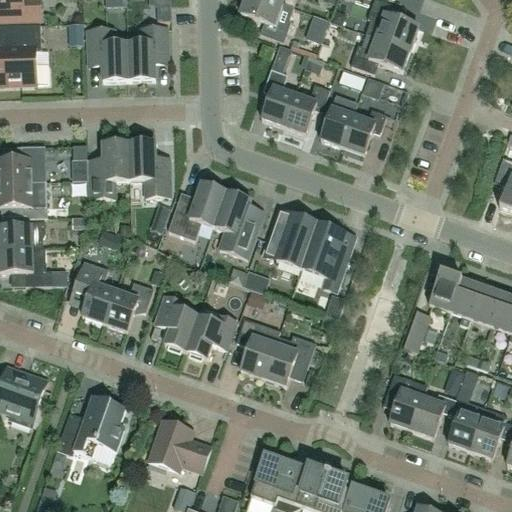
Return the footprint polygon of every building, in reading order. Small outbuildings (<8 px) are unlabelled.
[(21,0),(0,0),(0,26),(40,25),(39,1),(22,2),(21,0)] [(281,8),(257,0),(245,0),(239,19),(263,27),(259,39),(282,47),(290,26),(277,21),(281,8)] [(257,0),(281,8),(284,0),(298,0),(299,0),(257,0)] [(370,24),(365,38),(375,42),(409,54),(417,31),(394,23),(398,11),(374,3),(370,14),(367,23),(370,24)] [(51,44),(75,44),(75,24),(51,23),(51,44)] [(47,69),(35,69),(35,56),(40,56),(39,29),(5,30),(6,51),(0,51),(0,90),(36,89),(36,87),(48,87),(47,69)] [(140,48),(127,48),(128,86),(154,85),(153,61),(167,61),(166,32),(139,33),(140,48)] [(128,86),(127,48),(114,48),(113,34),(86,35),(87,63),(101,63),(102,86),(128,86)] [(357,50),(354,59),(350,71),(373,79),(377,68),(401,76),(409,54),(375,42),(371,55),(357,50)] [(272,53),(262,49),(259,59),(268,63),(272,53)] [(282,132),(294,100),(281,95),(286,80),(270,74),(262,97),(269,99),(261,124),(282,132)] [(308,105),(294,100),(282,132),(304,140),(313,115),(320,117),(328,95),(314,89),(308,105)] [(334,103),(319,145),(341,153),(352,120),(356,110),(334,103)] [(367,125),(352,120),(341,153),(363,160),(371,137),(379,140),(386,120),(370,115),(367,125)] [(128,148),(129,186),(144,185),(144,202),(169,201),(168,163),(155,163),(154,147),(128,148)] [(129,186),(128,148),(102,149),(102,165),(86,165),(87,203),(114,203),(114,186),(129,186)] [(86,150),(71,150),(71,165),(86,164),(86,150)] [(0,187),(31,187),(30,174),(45,174),(44,151),(20,152),(20,163),(0,163),(0,187)] [(511,217),(511,180),(510,180),(498,213),(511,217)] [(31,200),(31,187),(0,187),(0,211),(22,211),(22,223),(46,222),(45,199),(31,200)] [(213,232),(225,197),(201,188),(193,210),(178,205),(167,236),(194,245),(200,228),(213,232)] [(225,197),(213,232),(224,236),(218,254),(246,263),(257,233),(263,216),(248,211),(250,205),(225,197)] [(152,232),(162,234),(166,211),(157,209),(152,232)] [(300,274),(316,228),(278,215),(262,260),(300,274)] [(44,239),(44,235),(44,226),(21,227),(21,231),(0,231),(0,254),(42,253),(42,242),(44,239)] [(316,228),(300,274),(324,282),(321,292),(336,297),(355,242),(316,228)] [(45,253),(42,253),(0,254),(0,278),(25,277),(25,291),(51,290),(51,275),(45,275),(45,253)] [(74,292),(68,309),(83,314),(81,320),(104,328),(115,296),(116,293),(103,288),(107,274),(83,266),(74,292)] [(449,317),(460,284),(440,276),(428,310),(449,317)] [(460,284),(449,317),(461,321),(458,328),(467,331),(469,324),(481,291),(460,284)] [(115,296),(104,328),(126,336),(134,313),(145,317),(153,294),(133,287),(130,295),(117,290),(116,293),(115,296)] [(481,291),(469,324),(489,331),(501,298),(481,291)] [(511,302),(501,298),(489,331),(510,339),(511,332),(511,302)] [(185,357),(197,321),(181,315),(183,307),(163,300),(153,329),(169,335),(163,349),(185,357)] [(416,315),(403,352),(417,357),(430,321),(416,315)] [(214,327),(197,321),(185,357),(206,364),(211,349),(226,355),(236,326),(217,319),(214,327)] [(279,336),(266,331),(243,323),(235,347),(248,352),(239,375),(262,383),(274,349),(279,336)] [(274,349),(262,383),(285,391),(293,367),(306,372),(315,348),(292,340),(290,346),(277,342),(274,349)] [(435,355),(433,362),(444,366),(447,359),(435,355)] [(475,371),(478,364),(466,360),(464,367),(475,371)] [(489,368),(478,364),(475,371),(486,375),(489,368)] [(0,390),(0,417),(8,420),(7,423),(11,425),(30,432),(47,385),(7,371),(0,390)] [(410,436),(422,402),(426,391),(393,379),(384,403),(396,407),(388,428),(410,436)] [(456,422),(447,449),(469,457),(481,423),(484,413),(467,407),(472,393),(460,389),(454,405),(449,420),(456,422)] [(435,406),(422,402),(410,436),(432,444),(442,417),(449,420),(454,405),(437,399),(435,406)] [(111,405),(109,408),(92,401),(84,423),(69,418),(55,455),(72,461),(73,456),(91,462),(96,449),(115,456),(124,430),(119,429),(124,413),(119,411),(120,408),(111,405)] [(484,413),(469,457),(491,464),(499,442),(506,444),(511,429),(504,427),(507,421),(484,413)] [(189,445),(192,437),(162,426),(148,466),(178,476),(180,470),(201,477),(209,452),(189,445)] [(250,501),(252,502),(248,511),(272,511),(287,469),(264,461),(250,501)] [(289,470),(287,469),(272,511),(300,511),(301,511),(300,511),(315,511),(327,480),(308,473),(305,480),(288,473),(289,470)] [(327,480),(315,511),(359,511),(365,497),(363,497),(362,500),(344,494),(347,487),(327,480)] [(359,511),(385,511),(388,505),(365,497),(359,511)] [(232,511),(233,501),(216,500),(215,511),(232,511)]
